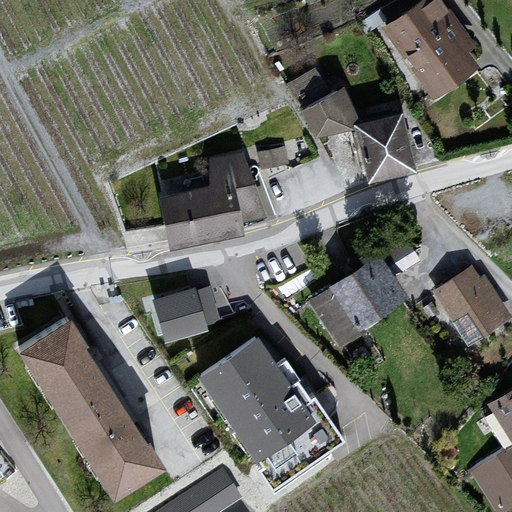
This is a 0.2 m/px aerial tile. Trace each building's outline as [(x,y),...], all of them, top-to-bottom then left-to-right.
[(475,50),(435,0),(411,0),(374,27),(428,101),(472,69),(466,60),(475,50)] [(360,122),(343,87),(300,110),(315,136),(354,128),(353,124),(360,122)] [(417,173),(404,113),(360,122),(353,124),(354,128),(369,183),(417,173)] [(285,137),(257,144),(261,159),(288,152),(285,137)] [(247,182),(237,152),(211,158),(210,183),(158,194),(168,239),(238,224),(230,185),(247,182)] [(399,237),(298,300),(328,346),(398,296),(390,279),(413,263),(399,237)] [(467,266),(424,294),(464,346),(505,323),(478,273),(472,277),(467,266)] [(193,285),(152,297),(162,332),(217,316),(208,285),(194,289),(193,285)] [(60,315),(15,343),(108,489),(153,460),(60,315)] [(273,362),(254,332),(198,370),(272,479),(336,435),(283,357),(273,362)] [(461,473),(489,511),(511,500),(511,390),(483,407),(505,444),(461,473)] [(222,467),(152,511),(211,511),(239,494),(222,467)]
